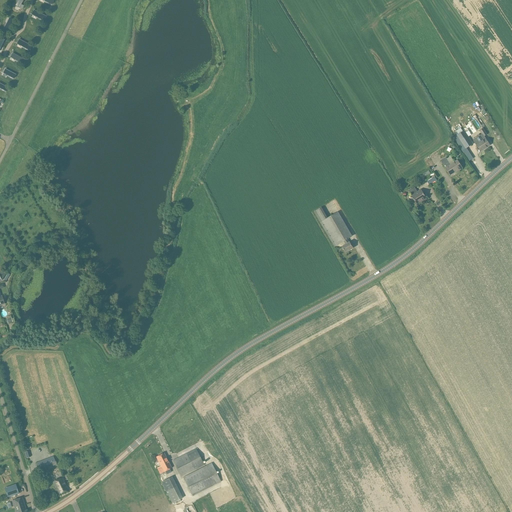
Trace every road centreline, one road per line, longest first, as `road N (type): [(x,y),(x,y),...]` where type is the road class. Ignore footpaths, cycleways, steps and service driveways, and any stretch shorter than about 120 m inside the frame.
road 1 (secondary): [(49,511),(233,355),(416,249),(511,158)]
road 2 (unclassified): [(34,511),(0,394)]
